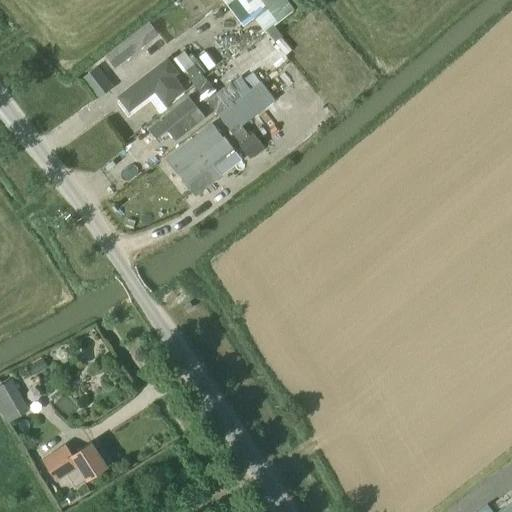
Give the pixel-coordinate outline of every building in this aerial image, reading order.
[(285,0),(226,0),(229,3),(231,0),(240,0),(254,17),(265,32),(273,26),(293,10),(285,0)] [(159,33),(149,21),(105,55),(115,67),(159,33)] [(281,36),(273,26),(265,32),(273,42),(281,36)] [(163,49),(112,89),(129,110),(155,89),(165,102),(186,86),(176,73),(179,70),(163,49)] [(196,56),(201,63),(208,71),(215,65),(203,50),(196,56)] [(182,51),(174,57),(185,72),(193,65),(182,51)] [(185,72),(184,72),(195,86),(204,79),(193,65),(185,72)] [(95,67),(83,76),(98,96),(110,87),(101,74),(95,67)] [(277,68),(266,77),(281,94),(291,86),(277,68)] [(271,96),(261,83),(229,108),(239,120),(271,96)] [(193,87),(143,127),(155,141),(169,130),(176,140),(213,111),(193,87)] [(216,92),(207,100),(216,112),(217,112),(227,105),(226,104),(217,92),(216,92)] [(295,98),(279,114),(285,120),(302,105),(295,98)] [(217,112),(227,126),(237,118),(227,105),(217,112)] [(237,118),(227,126),(239,141),(249,133),(237,118)] [(212,119),(165,156),(186,182),(232,145),(212,119)] [(252,155),(264,145),(254,133),(242,143),(252,155)] [(183,307),(186,312),(193,307),(190,302),(183,307)] [(30,410),(12,378),(0,384),(0,411),(7,423),(30,410)] [(30,449),(36,444),(31,436),(24,440),(30,449)] [(72,454),(65,443),(42,458),(57,482),(68,475),(75,486),(107,466),(91,441),(72,454)]
